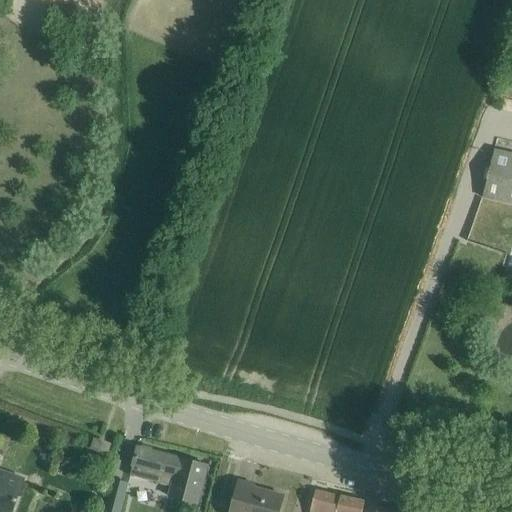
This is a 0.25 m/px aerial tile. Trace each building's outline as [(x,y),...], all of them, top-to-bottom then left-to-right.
[(511,155),(495,152),(483,198),(511,204),(511,155)] [(92,449),(106,454),(109,446),(95,441),(92,449)] [(130,477),(172,488),(169,497),(197,505),(207,466),(137,448),(130,477)] [(0,511),(12,511),(24,480),(0,471),(0,511)] [(120,511),(127,484),(113,480),(104,511),(120,511)] [(230,511),(279,511),(283,497),(253,489),(254,487),(239,482),(230,511)] [(362,511),(365,502),(315,491),(310,511),(362,511)] [(37,511),(53,511),(56,500),(41,496),(37,511)]
